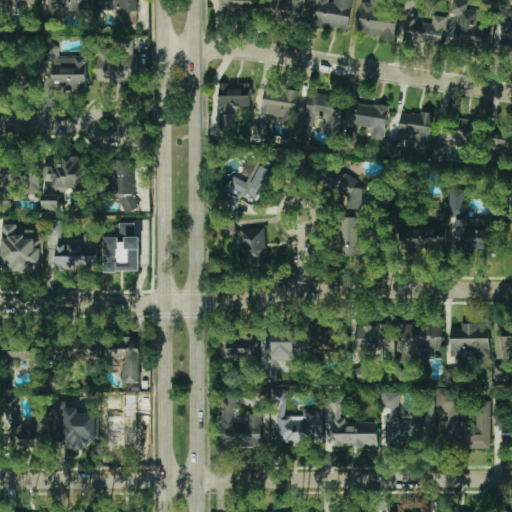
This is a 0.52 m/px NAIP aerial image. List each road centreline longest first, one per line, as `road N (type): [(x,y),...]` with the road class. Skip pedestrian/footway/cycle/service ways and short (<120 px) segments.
road 1 (residential): [(511,290),(303,290),(195,305),(0,303)]
road 2 (secondary): [(159,0),(164,511)]
road 3 (secondary): [(195,511),(193,0)]
road 4 (residential): [(511,479),(0,479)]
road 5 (residential): [(511,93),(242,50),(159,50)]
